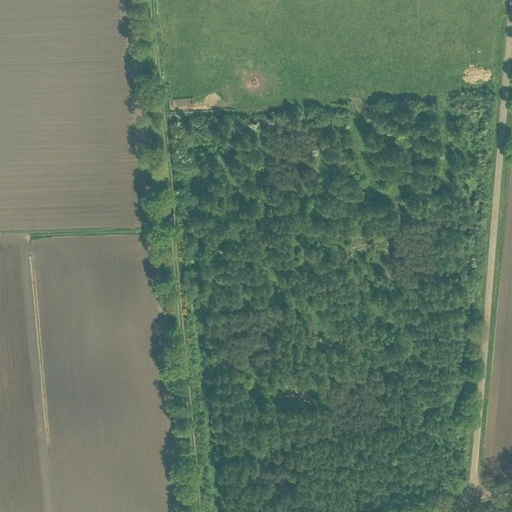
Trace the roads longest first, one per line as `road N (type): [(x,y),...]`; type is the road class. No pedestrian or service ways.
road 1 (unclassified): [(430,511),(471,500),(511,16)]
road 2 (track): [(153,0),(197,511)]
